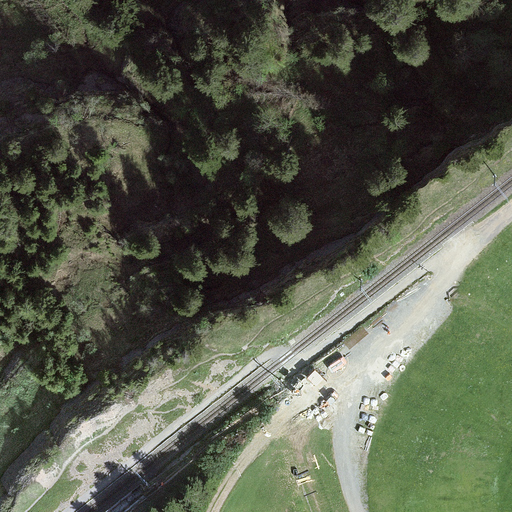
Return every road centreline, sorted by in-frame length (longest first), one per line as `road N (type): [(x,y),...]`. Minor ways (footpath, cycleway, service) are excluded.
road 1 (track): [(482,232),(342,389)]
road 2 (track): [(342,389),(287,415),(242,462),(213,511)]
road 3 (track): [(342,389),(341,451),(358,511)]
